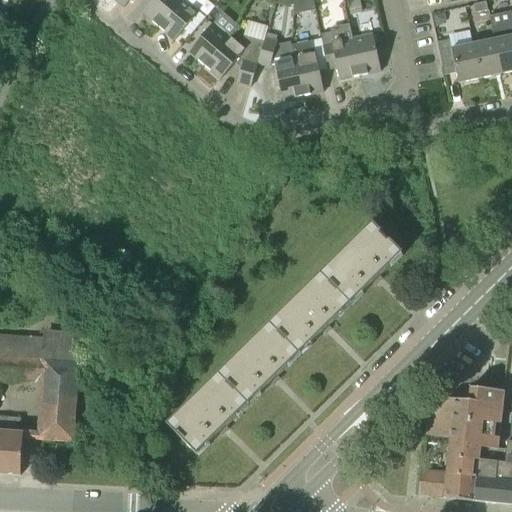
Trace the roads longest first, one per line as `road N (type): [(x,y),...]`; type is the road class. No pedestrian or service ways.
road 1 (residential): [(94,5),(252,137),(407,109)]
road 2 (residential): [(204,511),(0,499)]
road 3 (tertiary): [(370,413),(511,266)]
road 4 (tertiary): [(370,413),(350,419),(255,511)]
road 5 (tertiary): [(286,511),(362,433),(370,413)]
